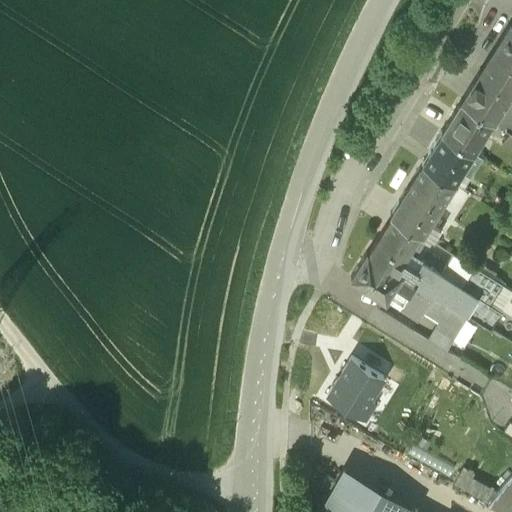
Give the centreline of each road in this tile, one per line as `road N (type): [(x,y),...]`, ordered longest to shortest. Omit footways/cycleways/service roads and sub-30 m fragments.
road 1 (track): [(251,490),(196,487),(128,464),(41,380),(0,319)]
road 2 (residential): [(278,274),(322,140),(392,0)]
road 3 (residential): [(251,511),(258,383),(278,274)]
